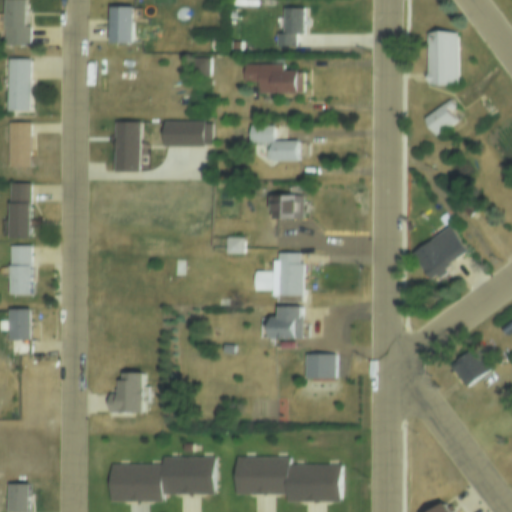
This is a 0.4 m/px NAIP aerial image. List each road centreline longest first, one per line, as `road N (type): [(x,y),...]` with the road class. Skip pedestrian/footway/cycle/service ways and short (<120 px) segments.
road 1 (residential): [(391,0),(386,511)]
road 2 (residential): [(70,511),(74,0)]
road 3 (residential): [(507,511),(389,357)]
road 4 (residential): [(511,277),(389,357)]
